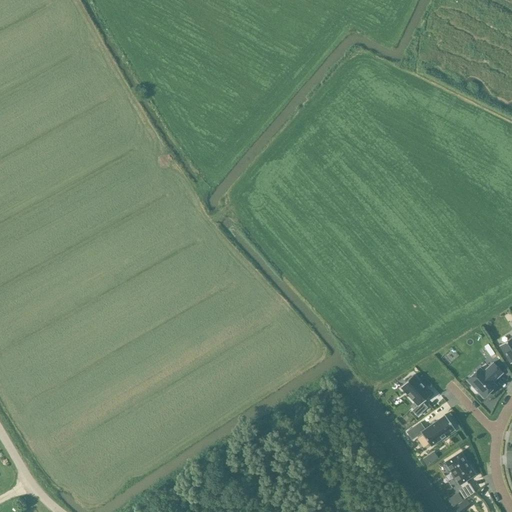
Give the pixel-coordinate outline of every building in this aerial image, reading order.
[(511,337),(499,345),(511,364),(511,362),(511,337)] [(480,368),(467,380),(472,386),(471,387),(471,389),(475,393),(477,393),(478,392),(483,398),(496,385),(493,382),(502,373),(493,363),(483,372),(480,368)] [(431,394),(413,375),(400,387),(418,406),(412,411),(417,416),(426,408),(422,403),(431,394)] [(428,420),(450,408),(447,402),(425,414),(428,420)] [(424,430),(420,423),(407,432),(412,440),(421,433),(431,448),(431,447),(431,446),(454,431),(455,431),(444,415),(444,416),(424,430)] [(425,465),(439,458),(435,450),(421,458),(425,465)] [(475,475),(460,453),(445,462),(459,485),(460,485),(462,488),(459,490),(464,498),(474,492),(469,484),(468,484),(466,481),(475,475)]
